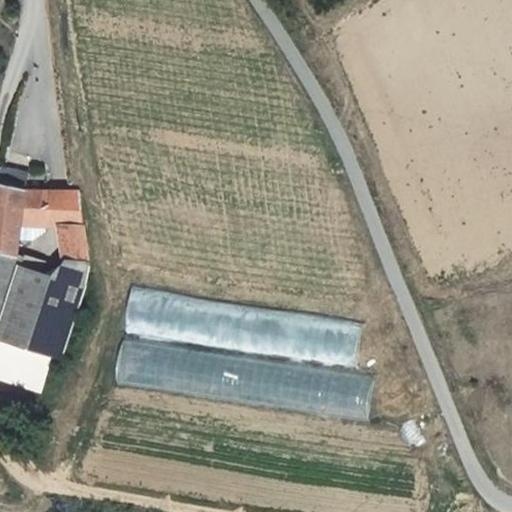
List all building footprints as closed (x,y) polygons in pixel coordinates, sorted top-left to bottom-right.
[(9,161),(7,180),(33,182),(35,163),(9,161)] [(52,214),(54,184),(33,182),(7,180),(0,179),(0,180),(0,236),(8,238),(7,242),(26,246),(27,230),(29,215),(52,214)] [(87,187),(54,184),(52,214),(53,214),(70,213),(70,204),(90,205),(87,187)] [(94,261),(100,262),(90,205),(70,204),(70,213),(74,213),(72,235),(74,248),(72,249),(72,251),(72,259),(94,261)] [(29,215),(27,230),(41,230),(53,220),(53,214),(52,214),(29,215)] [(0,324),(4,328),(8,317),(24,268),(27,259),(31,247),(7,242),(8,238),(0,236),(0,324)] [(8,317),(70,340),(89,281),(50,264),(52,253),(31,247),(27,259),(24,268),(8,317)] [(72,259),(72,251),(52,253),(50,264),(89,281),(90,278),(94,261),(72,259)] [(357,368),(364,324),(134,288),(127,332),(357,368)] [(4,328),(67,349),(68,345),(70,340),(8,317),(4,328)] [(117,385),(369,420),(375,376),(123,341),(117,385)]
